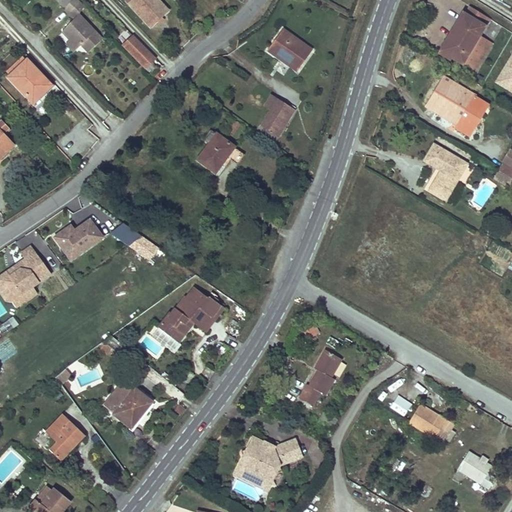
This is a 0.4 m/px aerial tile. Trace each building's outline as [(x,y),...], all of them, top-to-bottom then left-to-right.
[(65,0),(69,3),(66,7),(75,15),(84,7),(76,0),(65,0)] [(132,0),(129,3),(151,27),(168,11),(158,0),(132,0)] [(463,17),(482,28),(487,19),(469,8),(463,17)] [(103,39),(79,15),(62,31),(78,48),(82,45),(89,52),(103,39)] [(460,16),(439,52),(442,53),(463,17),(460,16)] [(450,58),(460,65),(471,72),(488,45),(477,37),(482,28),(463,17),(442,53),(450,58)] [(283,29),(267,51),(296,72),(309,55),(297,47),(300,42),(283,29)] [(149,53),(132,35),(122,46),(145,69),(154,60),(148,55),(149,53)] [(312,50),(300,42),(297,47),(309,55),(312,50)] [(511,94),(511,56),(495,85),(511,94)] [(25,62),(21,57),(5,72),(10,76),(8,77),(33,103),(39,97),(37,95),(49,83),(27,60),(25,62)] [(476,95),(444,76),(442,80),(474,99),(475,97),(476,95)] [(474,99),(442,80),(426,106),(436,113),(439,109),(460,122),(457,125),(456,128),(470,137),(483,114),(470,106),(474,99)] [(118,125),(83,86),(74,95),(97,121),(90,127),(102,140),(118,125)] [(278,100),(270,95),(262,107),(270,112),(278,100)] [(474,99),(470,106),(483,114),(488,105),(475,97),(474,99)] [(279,138),(295,110),(278,100),(270,112),(261,126),(267,130),(264,134),(271,138),(273,134),(279,138)] [(460,122),(439,109),(436,113),(457,125),(460,122)] [(0,158),(14,146),(4,135),(8,131),(3,126),(0,128),(0,158)] [(210,144),(198,160),(216,173),(228,156),(234,147),(213,131),(206,141),(210,144)] [(438,177),(430,189),(446,199),(468,162),(435,143),(425,160),(442,170),(446,172),(444,176),(438,177)] [(244,155),(234,147),(228,156),(238,163),(244,155)] [(508,184),(511,178),(498,169),(495,175),(508,184)] [(76,248),(81,254),(103,238),(90,221),(75,232),(71,227),(55,238),(67,254),(76,248)] [(0,276),(0,291),(6,300),(11,301),(22,294),(26,300),(37,293),(33,286),(51,274),(32,246),(21,253),(26,259),(17,265),(20,270),(10,276),(7,272),(0,276)] [(76,248),(67,254),(71,260),(81,254),(76,248)] [(20,270),(17,265),(7,272),(10,276),(20,270)] [(135,270),(140,288),(153,284),(147,266),(135,270)] [(123,277),(110,290),(119,299),(133,286),(123,277)] [(170,313),(158,327),(178,342),(194,323),(205,332),(224,307),(210,297),(209,298),(194,288),(187,297),(186,297),(172,314),(170,313)] [(22,294),(11,301),(16,307),(26,300),(22,294)] [(0,327),(5,333),(18,324),(13,317),(0,327)] [(314,326),(304,334),(310,341),(320,334),(314,326)] [(112,336),(102,342),(114,351),(123,345),(112,336)] [(307,384),(299,397),(313,406),(321,393),(325,396),(335,380),(331,377),(342,360),(326,350),(315,369),(319,371),(309,386),(307,384)] [(70,365),(55,376),(61,385),(76,374),(70,365)] [(123,382),(104,406),(130,428),(150,404),(123,382)] [(394,402),(389,408),(403,418),(407,412),(394,402)] [(454,425),(421,404),(409,422),(441,444),(454,425)] [(337,420),(323,412),(319,420),(333,427),(337,420)] [(86,435),(62,414),(45,432),(57,442),(49,450),(61,461),(86,435)] [(275,447),(254,436),(252,439),(262,444),(264,449),(268,451),(273,449),(275,447)] [(262,444),(252,439),(247,449),(244,456),(238,468),(250,474),(252,481),(260,479),(271,485),(277,473),(281,471),(279,465),(302,457),(295,439),(275,447),(273,449),(268,451),(264,449),(262,444)] [(469,451),(457,469),(479,484),(491,465),(486,462),(484,465),(478,461),(480,458),(469,451)] [(250,474),(238,468),(236,473),(252,481),(250,474)] [(260,479),(252,481),(269,489),(271,485),(260,479)] [(35,500),(28,509),(31,511),(62,511),(71,501),(55,487),(41,504),(35,500)]
